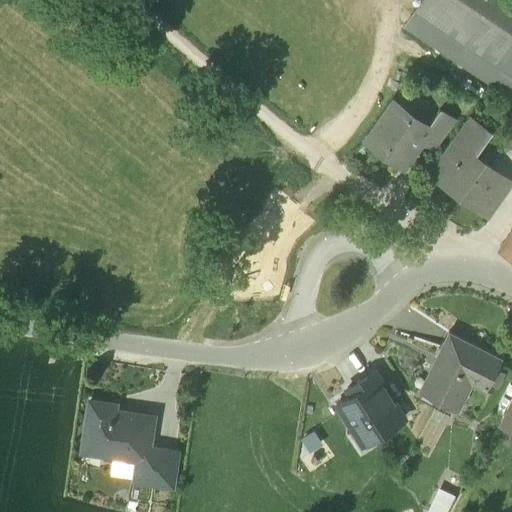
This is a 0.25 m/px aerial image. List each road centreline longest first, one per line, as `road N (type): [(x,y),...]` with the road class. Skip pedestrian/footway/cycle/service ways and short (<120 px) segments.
road 1 (residential): [(69,339),(235,358),(325,343),(386,303),(409,275),(461,268),(511,290)]
road 2 (track): [(461,268),(451,241),(328,170),(122,0)]
